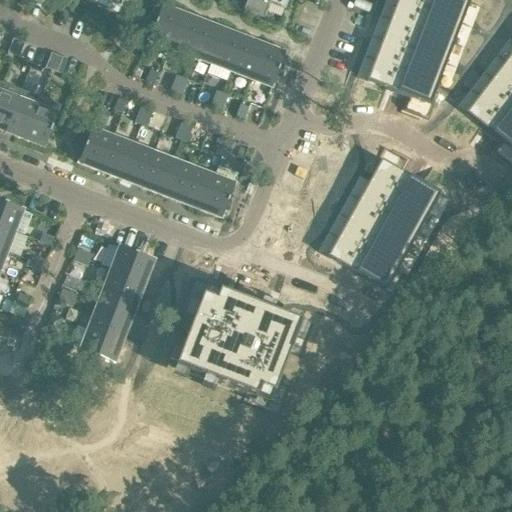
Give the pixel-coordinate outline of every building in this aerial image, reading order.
[(93,0),(92,5),(118,15),(123,0),(125,0),(139,5),(140,0),(93,0)] [(247,0),(243,12),(253,15),(258,0),(247,0)] [(258,0),(253,15),(263,19),(269,4),(284,10),(288,0),(258,0)] [(460,0),(394,0),(364,84),(397,96),(429,108),(468,3),(460,0)] [(169,50),(182,16),(161,8),(148,42),(169,50)] [(182,16),(169,50),(190,58),(202,24),(182,16)] [(202,24),(190,58),(210,66),(222,32),(202,24)] [(230,73),(243,40),(222,32),(210,66),(230,73)] [(13,40),(10,47),(21,52),(24,44),(13,40)] [(243,40),(230,73),(250,81),(263,48),(243,40)] [(10,47),(7,54),(19,59),(21,52),(10,47)] [(263,48),(250,81),(271,89),(284,56),(263,48)] [(511,53),(463,117),(491,138),(511,154),(511,53)] [(51,55),(48,62),(59,66),(62,59),(51,55)] [(59,66),(56,73),(62,75),(67,61),(62,59),(59,66)] [(48,62),(45,69),(56,73),(59,66),(48,62)] [(150,72),(145,83),(153,86),(157,74),(150,72)] [(172,85),(183,89),(186,82),(175,77),(172,85)] [(2,84),(0,89),(0,132),(5,135),(21,92),(2,84)] [(180,97),(183,89),(172,85),(169,93),(180,97)] [(24,142),(40,99),(21,92),(5,135),(24,142)] [(213,100),(224,105),(227,97),(216,93),(213,100)] [(40,99),(24,142),(44,150),(60,107),(40,99)] [(122,115),(126,102),(119,100),(115,112),(122,115)] [(221,113),(224,105),(213,100),(210,108),(221,113)] [(240,106),(236,117),(243,120),(247,108),(240,106)] [(137,116),(149,120),(152,112),(141,108),(137,116)] [(146,128),(149,120),(137,116),(134,124),(146,128)] [(178,131),(189,136),(192,127),(181,123),(178,131)] [(98,172),(99,168),(111,136),(92,129),(78,165),(98,172)] [(186,144),(189,136),(178,131),(175,139),(186,144)] [(119,181),(120,176),(132,145),(111,136),(99,168),(98,172),(119,181)] [(219,147),(230,151),(233,143),(222,139),(219,147)] [(139,189),(141,184),(153,153),(132,145),(120,176),(119,181),(139,189)] [(227,160),(230,151),(219,147),(215,155),(227,160)] [(160,196),(161,192),(174,161),(153,153),(141,184),(139,189),(160,196)] [(380,160),(326,259),(386,292),(441,194),(410,177),(380,160)] [(180,204),(182,200),(194,169),(174,161),(161,192),(160,196),(180,204)] [(201,212),(203,208),(215,177),(194,169),(182,200),(180,204),(189,208),(201,212)] [(201,212),(221,220),(235,184),(215,177),(203,208),(201,212)] [(0,226),(14,232),(22,212),(0,203),(0,226)] [(0,250),(6,253),(14,232),(0,226),(0,250)] [(42,235),(39,242),(51,247),(53,240),(42,235)] [(111,270),(145,283),(153,262),(119,249),(111,270)] [(80,264),(84,253),(77,250),(72,262),(80,264)] [(84,253),(80,264),(87,267),(92,256),(84,253)] [(33,269),(37,258),(30,255),(25,266),(33,269)] [(37,258),(33,269),(40,272),(44,261),(37,258)] [(136,304),(145,283),(111,270),(103,292),(136,304)] [(204,289),(173,370),(269,407),(300,326),(204,289)] [(64,305),(69,294),(61,291),(57,302),(64,305)] [(96,311),(129,324),(136,304),(103,292),(96,311)] [(69,294),(64,305),(72,308),(76,297),(69,294)] [(19,296),(16,303),(27,307),(30,300),(19,296)] [(121,343),(129,324),(96,311),(88,331),(121,343)] [(11,316),(8,323),(19,328),(22,320),(11,316)] [(46,329),(44,337),(55,341),(58,334),(46,329)] [(115,360),(121,343),(88,331),(80,352),(113,365),(115,360)]
